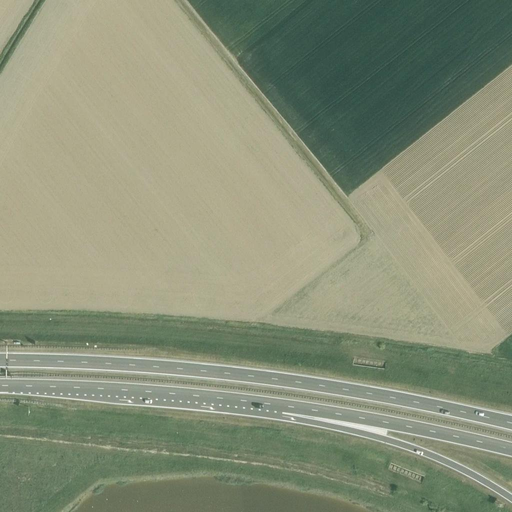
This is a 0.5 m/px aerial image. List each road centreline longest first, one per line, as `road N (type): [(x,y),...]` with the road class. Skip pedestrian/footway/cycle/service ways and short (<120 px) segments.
road 1 (trunk): [(511,424),(308,383),(0,360)]
road 2 (trunk): [(0,386),(281,406)]
road 3 (trunk): [(281,406),(426,453),(511,501)]
road 4 (trunk): [(281,406),(511,450)]
